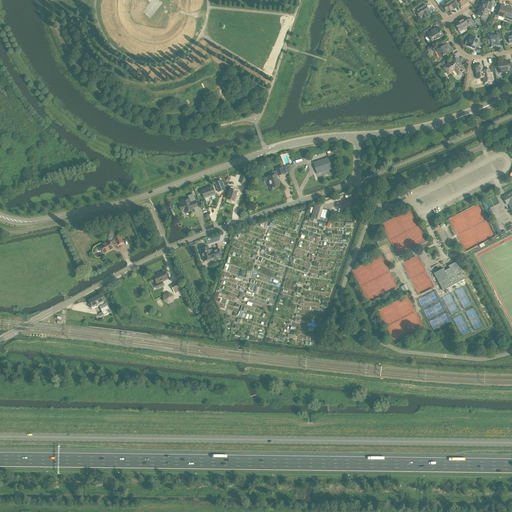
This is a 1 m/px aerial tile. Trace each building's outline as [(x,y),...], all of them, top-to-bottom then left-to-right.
[(457,6),(452,0),(448,0),(441,5),(442,6),(441,7),(442,9),(444,8),(446,11),(449,9),(450,11),(457,6)] [(496,3),(489,0),(488,0),(485,0),(485,2),(483,2),(481,8),(480,8),(489,11),(490,12),(492,7),(494,8),(496,3)] [(425,5),(423,6),(421,3),(411,9),(414,14),(416,13),(419,18),(423,16),(425,19),(431,15),(429,12),(425,5)] [(504,18),(508,8),(501,6),(500,10),(497,9),(494,18),(497,19),(498,17),(504,18)] [(480,8),(481,8),(479,8),(477,16),(482,17),(482,20),(485,21),(486,19),(487,19),(489,11),(480,8)] [(471,19),(468,20),(466,18),(455,25),(453,26),(455,29),(457,29),(459,32),(470,25),(472,27),(474,29),(479,26),(478,26),(475,22),(473,23),(471,19)] [(432,42),(443,36),(438,27),(433,30),(431,28),(423,32),(426,36),(428,35),(432,42)] [(498,41),(502,40),(500,31),(496,32),(496,35),(487,37),(489,48),(499,46),(498,41)] [(479,48),(483,38),(480,37),(478,40),(471,36),(469,41),(466,40),(464,45),(467,46),(474,49),(476,46),(479,48)] [(447,44),(443,46),(441,43),(432,49),(434,52),(437,50),(440,57),(451,51),(447,44)] [(458,75),(465,70),(456,58),(453,60),(452,60),(447,64),(448,64),(443,68),(448,75),(454,70),(458,75)] [(511,64),(508,65),(507,61),(497,63),(499,73),(509,71),(510,73),(509,73),(509,74),(509,75),(509,76),(509,77),(510,77),(510,78),(511,78),(511,64)] [(489,69),(483,70),(481,65),(475,66),(477,79),(484,78),(485,82),(493,81),(491,75),(490,75),(489,69)] [(317,174),(332,169),(328,157),(313,162),(317,174)] [(278,176),(284,174),(282,167),(276,169),(277,171),(269,174),(270,176),(267,177),(270,184),(268,185),(270,190),(280,186),(276,176),(278,175),(278,176)] [(225,190),(221,180),(215,182),(218,192),(225,190)] [(204,198),(214,194),(211,186),(201,190),(204,198)] [(233,191),(234,188),(231,187),(230,189),(229,189),(226,199),(234,201),(237,192),(233,191)] [(511,192),(503,197),(507,205),(508,204),(511,211),(511,192)] [(195,200),(191,202),(189,198),(181,201),(182,204),(180,205),(182,211),(184,210),(185,213),(193,210),(193,208),(197,207),(195,200)] [(311,218),(313,219),(317,220),(321,206),(315,204),(311,218)] [(119,235),(114,238),(113,236),(114,236),(111,230),(105,233),(108,239),(109,238),(111,241),(109,241),(99,245),(100,246),(99,247),(101,251),(102,251),(104,254),(113,249),(112,248),(114,247),(114,246),(117,244),(117,245),(123,242),(119,235)] [(212,250),(209,251),(208,246),(200,249),(202,253),(201,253),(204,262),(214,258),(215,259),(221,257),(219,249),(212,251),(212,250)] [(437,281),(442,290),(452,285),(464,279),(456,262),(451,265),(452,267),(445,271),(444,268),(436,272),(440,279),(437,281)] [(162,282),(168,279),(164,272),(157,275),(157,274),(153,276),(157,284),(155,285),(157,289),(164,285),(162,282)] [(174,293),(183,289),(179,282),(171,286),(174,293)] [(93,307),(104,302),(100,294),(89,300),(93,307)] [(102,312),(109,309),(106,303),(99,307),(102,312)]
